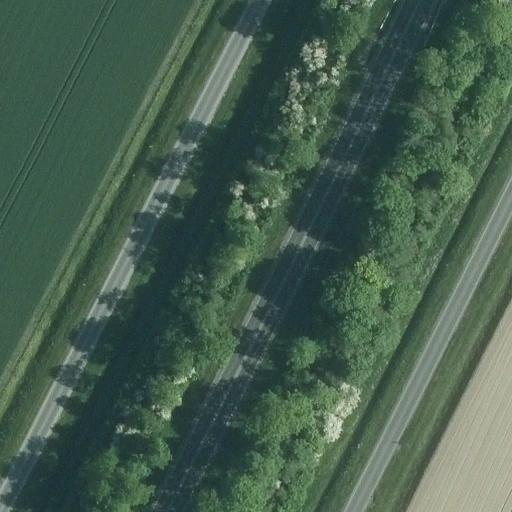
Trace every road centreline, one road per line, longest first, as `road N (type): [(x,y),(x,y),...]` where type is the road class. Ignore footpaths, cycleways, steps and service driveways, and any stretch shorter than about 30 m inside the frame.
road 1 (trunk): [(262,0),(0,507)]
road 2 (trunk): [(166,511),(415,0)]
road 3 (trunk): [(351,511),(511,191)]
